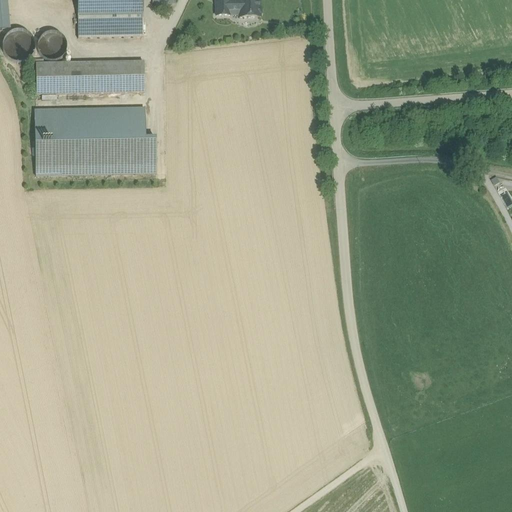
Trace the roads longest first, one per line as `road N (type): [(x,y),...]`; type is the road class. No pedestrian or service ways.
road 1 (residential): [(406,511),(347,316),(334,109)]
road 2 (residential): [(334,109),(511,98)]
